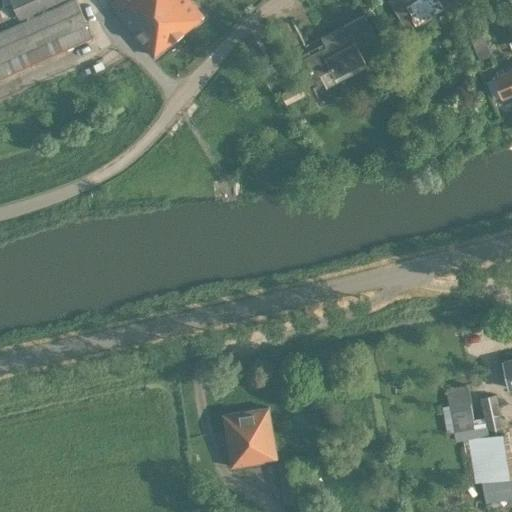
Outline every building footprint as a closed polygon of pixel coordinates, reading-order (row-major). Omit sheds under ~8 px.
[(0,26),(0,73),(93,33),(79,0),(60,0),(35,11),(34,8),(51,0),(13,0),(20,15),(22,14),(23,16),(0,26)] [(113,0),(154,50),(204,10),(195,0),(113,0)] [(392,0),(408,25),(444,2),(446,6),(456,0),(392,0)] [(298,55),(309,76),(321,70),(327,82),(338,76),(336,72),(365,56),(358,41),(376,32),(364,9),(321,32),(326,40),(298,55)] [(467,32),(476,56),(490,50),(480,26),(467,32)] [(503,93),(511,88),(511,62),(494,70),(503,93)] [(282,65),(274,69),(278,78),(286,74),(282,65)] [(407,94),(405,70),(387,71),(390,95),(407,94)] [(511,352),(502,355),(508,383),(511,381),(511,352)] [(475,421),(467,379),(446,382),(455,426),(475,421)] [(505,426),(497,388),(481,392),(489,430),(464,433),(472,477),(511,470),(511,447),(508,426),(505,426)] [(271,402),(223,410),(232,460),(266,455),(266,453),(279,451),(271,402)] [(315,453),(279,459),(284,499),(321,493),(315,453)] [(412,502),(426,499),(423,486),(410,489),(412,502)] [(315,511),(313,501),(290,506),(291,511),(315,511)]
